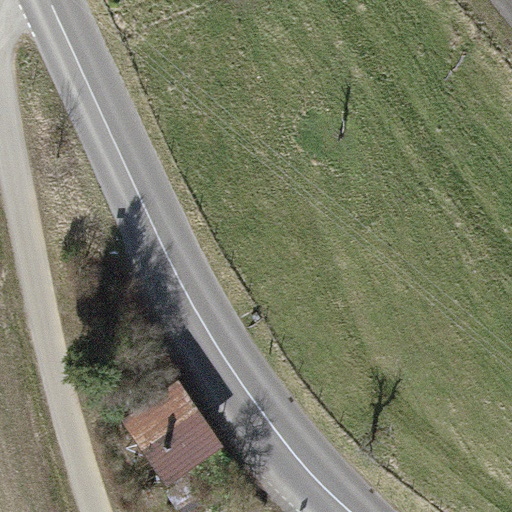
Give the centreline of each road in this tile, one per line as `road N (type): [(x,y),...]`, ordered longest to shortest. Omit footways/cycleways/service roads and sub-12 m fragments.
road 1 (secondary): [(52,0),(207,325),(271,420),(353,511)]
road 2 (track): [(99,511),(58,388),(0,96)]
